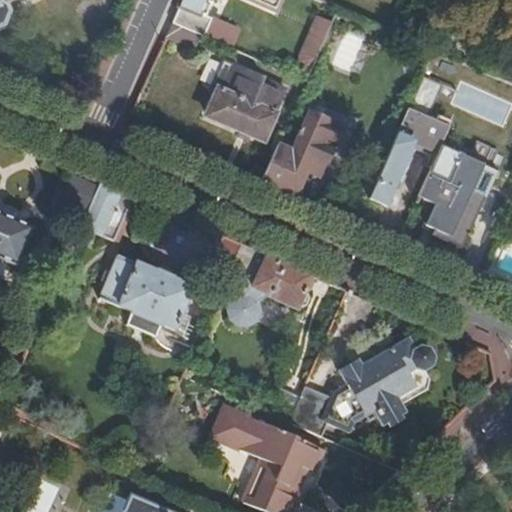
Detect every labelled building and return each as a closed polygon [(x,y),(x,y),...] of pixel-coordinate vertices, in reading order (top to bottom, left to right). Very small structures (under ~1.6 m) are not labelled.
[(0,0),(0,22),(5,19),(7,12),(6,4),(15,0),(0,0)] [(182,0),(173,24),(201,36),(205,38),(212,22),(206,19),(211,6),(205,3),(206,0),(255,0),(278,10),(281,0),(182,0)] [(309,69),(329,23),(314,16),(294,62),(309,69)] [(173,24),(166,39),(194,51),(201,36),(173,24)] [(334,72),(361,73),(362,33),(335,32),(334,72)] [(285,89),(225,63),(213,89),(218,92),(208,116),(263,140),(285,89)] [(379,178),(359,225),(375,232),(386,206),(388,207),(414,148),(431,157),(433,153),(438,155),(450,128),(409,110),(379,178)] [(278,147),(262,183),(261,185),(295,199),(307,172),(319,177),(341,128),(310,115),(293,153),(278,147)] [(364,172),(343,218),(359,225),(379,178),(364,172)] [(102,183),(84,175),(71,205),(89,213),(102,183)] [(102,183),(89,213),(83,228),(97,235),(95,239),(101,242),(104,237),(113,241),(133,196),(102,183)] [(32,228),(0,213),(0,264),(6,267),(8,263),(16,266),(19,257),(28,261),(32,251),(24,248),(32,228)] [(433,257),(444,262),(456,239),(409,218),(398,242),(433,257)] [(241,244),(223,236),(208,271),(226,279),(241,244)] [(241,244),(226,279),(223,287),(242,295),(234,300),(230,309),(232,317),(238,324),(248,325),(256,320),(259,313),(258,302),(266,298),(267,294),(269,295),(268,298),(296,310),(310,275),(265,255),(241,244)] [(193,289),(119,257),(101,299),(132,314),(127,326),(156,339),(162,326),(175,332),(193,289)] [(307,384),(289,425),(320,438),(326,423),(349,433),(355,421),(374,410),(382,426),(406,413),(402,405),(397,397),(416,387),(409,373),(417,368),(426,372),(434,368),(438,358),(433,349),(424,347),(418,351),(410,338),(393,349),(364,365),(360,359),(341,370),(348,383),(334,392),(333,396),(307,384)] [(361,360),(360,359),(364,365),(393,349),(390,343),(383,347),(376,344),(369,349),(367,356),(361,360)] [(20,371),(27,354),(12,347),(4,363),(20,371)] [(431,381),(426,372),(417,368),(409,373),(416,387),(431,381)] [(397,397),(402,405),(428,390),(431,381),(416,387),(397,397)] [(323,451),(225,408),(212,438),(263,462),(244,504),(261,511),(292,511),(301,493),(296,492),(303,474),(312,478),(323,451)] [(162,511),(129,497),(122,511),(162,511)]
